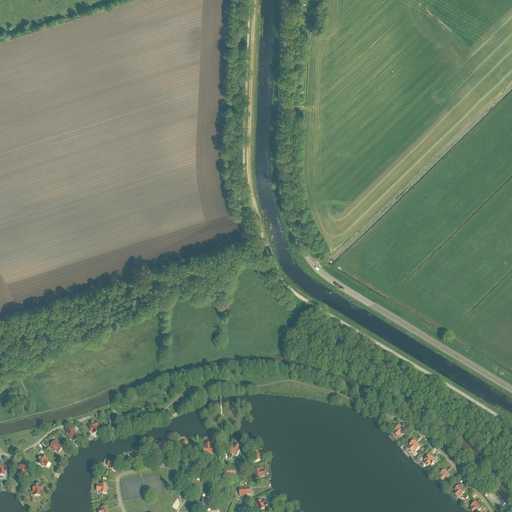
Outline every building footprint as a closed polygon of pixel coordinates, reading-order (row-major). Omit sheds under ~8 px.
[(99,430),(100,430),(97,423),(89,426),(92,433),(93,433),(94,436),(100,433),(99,430)] [(401,436),(405,432),(399,426),(395,430),(396,431),(393,434),(397,438),(400,435),(401,436)] [(74,444),(79,440),(77,436),(78,436),(73,430),(66,435),(70,441),(72,440),(74,444)] [(415,452),(419,447),(414,441),(409,445),(410,446),(408,449),(411,453),(414,450),(415,452)] [(60,454),(64,450),(61,447),(61,446),(56,442),(50,448),(55,453),(56,452),(60,454)] [(188,446),(187,443),(182,444),(182,447),(181,448),(182,454),(190,452),(189,446),(188,446)] [(164,449),(163,445),(158,446),(158,449),(157,450),(158,456),(166,454),(165,448),(164,449)] [(211,448),(211,445),(205,445),(205,448),(204,448),(204,454),(212,454),(212,448),(211,448)] [(238,450),(240,447),(235,445),(233,448),(232,447),(229,452),(237,456),(240,451),(238,450)] [(142,456),(141,452),(136,453),(136,456),(135,456),(136,463),(144,461),(143,455),(142,456)] [(259,453),(258,452),(252,454),(255,462),(261,460),(260,459),(264,457),(262,452),(259,453)] [(430,466),(432,465),(435,462),(428,456),(424,460),(425,461),(423,464),(427,468),(429,465),(430,466)] [(47,462),(48,461),(42,457),(37,464),(43,468),(44,467),(47,469),(50,463),(47,462)] [(113,463),(110,461),(107,466),(110,468),(110,469),(115,472),(119,465),(114,462),(113,463)] [(25,476),(26,476),(29,470),(22,466),(19,472),(20,473),(18,475),(23,478),(25,476)] [(235,476),(235,471),(231,471),(231,469),(224,469),(224,477),(231,477),(231,476),(235,476)] [(260,472),(260,470),(254,471),(255,480),(261,479),(261,477),(264,477),(264,471),(260,472)] [(446,481),(450,477),(444,471),(439,475),(441,476),(438,479),(442,482),(444,480),(446,481)] [(106,494),(107,485),(101,485),(101,487),(97,486),(97,492),(100,492),(100,494),(106,494)] [(460,496),(465,492),(458,486),(454,491),(455,492),(453,494),(457,498),(459,495),(460,496)] [(35,494),(35,497),(41,497),(41,494),(42,494),(42,487),(39,487),(36,487),(34,487),(34,494),(35,494)] [(246,489),(246,488),(239,489),(240,497),(247,496),(246,495),(250,495),(250,489),(246,489)] [(172,509),(177,511),(182,503),(177,500),(172,509)] [(267,506),(265,501),(261,502),(261,501),(255,504),(259,511),(265,509),(264,507),(267,506)] [(475,511),(477,511),(481,509),(475,503),(471,507),(472,508),(469,510),(470,511),(475,511)]
